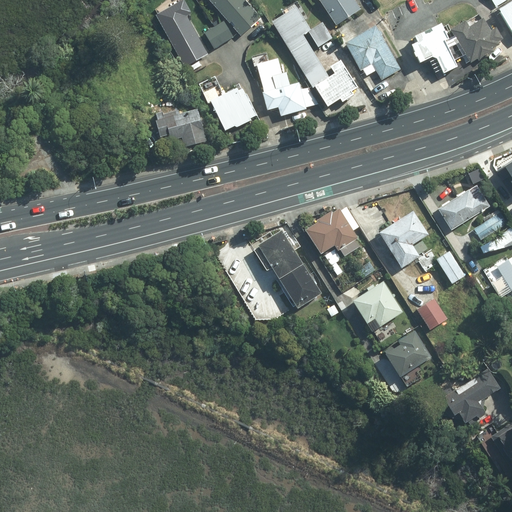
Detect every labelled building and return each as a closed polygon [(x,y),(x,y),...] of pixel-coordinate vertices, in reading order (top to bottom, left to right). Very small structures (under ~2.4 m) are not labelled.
[(250,0),(213,0),(242,34),(264,16),(250,0)] [(357,0),(321,0),(337,24),(362,8),(357,0)] [(511,0),(501,8),(511,25),(511,0)] [(185,4),(160,17),(186,68),(211,54),(185,4)] [(332,64),(335,68),(328,72),(304,32),(312,27),(299,5),(275,19),(315,87),(319,84),(330,104),(344,96),(345,98),(355,92),(354,90),(359,86),(346,66),(347,65),(342,58),(332,64)] [(486,17),(473,25),(469,18),(453,28),(473,60),(501,43),(499,41),(506,37),(498,25),(493,28),(486,17)] [(325,21),(310,30),(319,45),(334,37),(325,21)] [(443,21),(417,33),(420,39),(416,41),(424,60),(438,54),(445,71),(461,65),(443,21)] [(377,24),(347,41),(363,69),(374,63),(383,79),(402,67),(377,24)] [(280,57),(259,63),(267,90),(265,90),(270,109),(281,106),(284,115),(308,108),(302,85),(301,81),(288,84),(280,57)] [(218,86),(206,92),(211,103),(214,101),(228,129),(259,114),(245,85),(222,96),(218,86)] [(174,140),(185,137),(187,146),(208,140),(200,109),(182,114),(180,108),(157,115),(163,137),(173,134),(174,140)] [(31,139),(35,148),(55,140),(51,130),(31,139)] [(40,171),(33,164),(17,178),(24,185),(40,171)] [(511,184),(500,192),(511,211),(511,184)] [(453,228),(481,210),(482,211),(490,205),(484,194),(477,199),(471,188),(440,207),(453,228)] [(323,252),(338,244),(345,255),(362,244),(340,208),(308,228),(323,252)] [(414,210),(381,231),(404,266),(422,254),(414,243),(429,233),(414,210)] [(501,211),(474,227),(481,239),(508,223),(501,211)] [(284,228),(261,242),(300,306),(324,291),(284,228)] [(450,251),(439,258),(454,281),(466,273),(450,251)] [(511,256),(499,265),(511,286),(511,256)] [(478,257),(467,264),(474,276),(485,270),(478,257)] [(376,269),(370,261),(358,270),(364,278),(376,269)] [(385,280),(356,299),(375,329),(404,310),(385,280)] [(436,297),(418,308),(431,329),(449,318),(436,297)] [(339,313),(335,305),(321,313),(326,321),(339,313)] [(433,356),(421,338),(416,330),(400,339),(403,343),(389,352),(404,375),(433,356)] [(457,388),(451,377),(442,382),(458,411),(461,409),(467,420),(487,408),(481,398),(503,386),(493,368),(457,388)] [(511,426),(500,434),(511,452),(511,426)]
